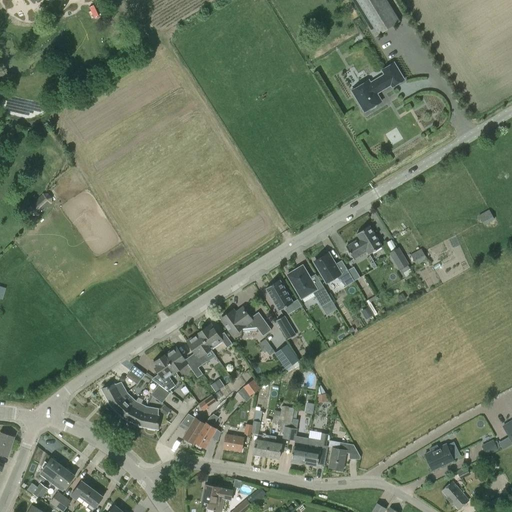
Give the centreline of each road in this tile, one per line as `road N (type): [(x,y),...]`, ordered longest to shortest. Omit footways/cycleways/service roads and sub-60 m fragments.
road 1 (residential): [(40,419),(182,313),(375,194)]
road 2 (residential): [(425,511),(368,484),(323,487),(193,463),(148,483)]
road 3 (unclassified): [(375,194),(511,111)]
road 4 (residential): [(148,483),(94,440),(40,419)]
